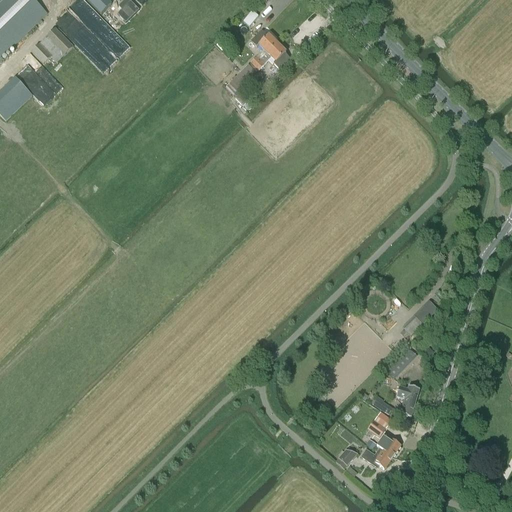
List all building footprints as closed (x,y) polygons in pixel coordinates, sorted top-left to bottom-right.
[(0,0),(0,61),(47,15),(31,0),(0,0)] [(101,16),(111,6),(105,0),(88,0),(87,2),(101,16)] [(55,31),(32,54),(44,66),(51,59),(57,65),(74,49),(55,31)] [(254,68),(277,45),(269,36),(267,37),(262,32),(250,42),(257,49),(258,48),(263,52),(250,64),(254,68)] [(264,66),(271,60),(275,64),(274,66),(279,72),(291,61),(285,55),(286,54),(277,45),(254,68),(259,73),(265,67),(264,66)] [(247,75),(252,80),(257,75),(252,70),(247,75)] [(252,80),(247,75),(244,71),(226,89),(234,97),(252,80)] [(32,98),(15,80),(0,94),(0,116),(6,123),(32,98)] [(235,100),(243,109),(253,99),(244,91),(235,100)] [(421,314),(427,320),(436,312),(430,305),(421,314)] [(404,331),(410,337),(419,329),(413,322),(404,331)] [(388,375),(392,379),(415,356),(410,352),(388,375)] [(419,391),(408,388),(407,391),(399,389),(397,399),(404,401),(400,416),(411,419),(419,391)] [(372,405),(388,416),(392,410),(375,399),(372,405)] [(394,423),(381,414),(378,417),(382,420),(382,421),(391,428),(394,423)] [(374,423),(369,431),(380,439),(386,432),(374,423)] [(393,460),(401,448),(385,436),(376,448),(379,450),(380,450),(393,460)] [(384,472),(393,460),(380,450),(379,450),(374,457),(366,452),(361,459),(376,470),(378,467),(384,472)] [(346,452),(338,461),(335,464),(344,472),(347,468),(357,456),(346,452)]
